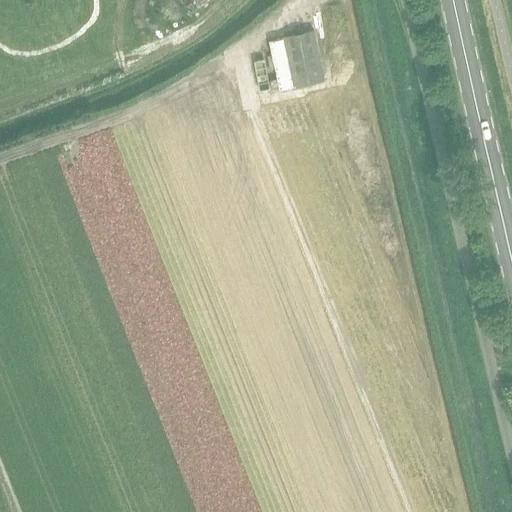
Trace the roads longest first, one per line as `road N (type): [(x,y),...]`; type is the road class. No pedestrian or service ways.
road 1 (unclassified): [(395,0),(511,479)]
road 2 (unclassified): [(0,144),(170,88),(286,0)]
road 3 (secondary): [(511,282),(449,0)]
